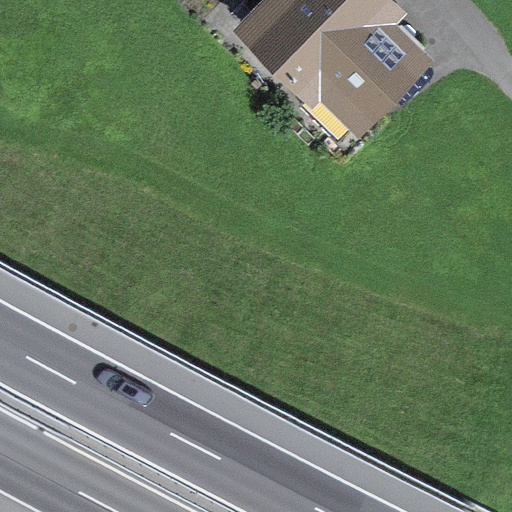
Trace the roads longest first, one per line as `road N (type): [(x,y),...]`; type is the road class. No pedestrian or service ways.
road 1 (motorway): [(351,511),(0,326)]
road 2 (motorway): [(0,438),(140,511)]
